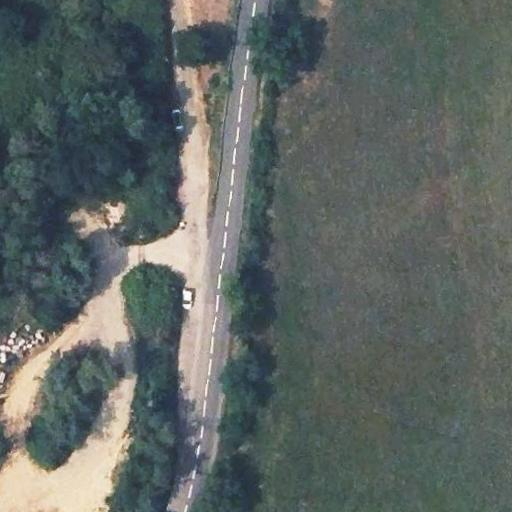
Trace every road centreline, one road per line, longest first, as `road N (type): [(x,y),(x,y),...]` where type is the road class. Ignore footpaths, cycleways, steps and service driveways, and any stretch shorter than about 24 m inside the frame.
road 1 (unclassified): [(225,241),(212,391),(190,511)]
road 2 (unclassified): [(225,241),(179,0)]
road 3 (unclassified): [(260,0),(225,241)]
